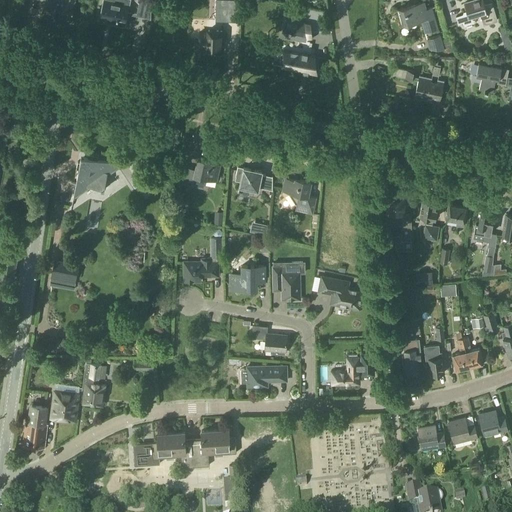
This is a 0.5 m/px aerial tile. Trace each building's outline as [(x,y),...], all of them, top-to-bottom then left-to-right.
[(47,0),(44,15),(71,21),(75,0),(47,0)] [(104,0),(104,1),(101,17),(107,18),(108,16),(113,17),(112,23),(125,26),(127,16),(150,21),(150,0),(139,0),(136,16),(127,14),(129,6),(130,0),(129,0),(104,0)] [(457,17),(459,23),(463,22),(464,26),(475,22),(474,18),(476,18),(475,15),(479,13),(481,15),(484,23),(489,22),(490,23),(497,20),(491,3),(487,5),(484,4),(483,0),(474,0),(464,3),(467,14),(457,17)] [(399,9),(403,23),(421,18),(425,33),(438,30),(432,8),(426,9),(423,2),(399,9)] [(312,39),(310,25),(284,19),(282,32),(294,35),(293,36),(303,38),(303,37),(312,39)] [(208,32),(200,32),(199,49),(207,49),(207,51),(222,52),(222,31),(208,30),(208,32)] [(427,39),(430,49),(444,49),(448,48),(445,39),(441,40),(440,35),(427,39)] [(308,71),(316,73),(314,58),(324,60),(324,59),(310,56),(309,58),(307,57),(307,54),(302,53),(301,56),(292,54),(292,52),(285,51),(285,52),(280,51),(277,63),(273,62),(273,63),(285,66),(285,67),(303,71),(302,72),(308,73),(308,71)] [(502,67),(479,62),(476,75),(482,76),(479,89),(493,92),(495,83),(506,85),(509,69),(502,67)] [(393,75),(418,81),(419,78),(412,76),(413,71),(395,67),(393,75)] [(419,78),(418,81),(415,95),(423,97),(422,100),(427,101),(427,98),(439,101),(444,81),(437,79),(436,84),(431,83),(431,81),(419,78)] [(72,206),(74,198),(91,187),(104,189),(107,172),(124,164),(132,166),(132,165),(98,159),(99,156),(88,154),(87,157),(81,156),(80,162),(77,162),(76,172),(78,172),(72,206)] [(183,183),(203,188),(205,178),(214,180),(217,178),(220,164),(208,162),(208,160),(198,158),(195,171),(186,169),(183,183)] [(236,175),(242,177),(238,192),(250,195),(251,189),(258,191),(259,188),(273,191),(273,177),(262,174),(262,171),(238,166),(236,175)] [(123,175),(110,183),(114,190),(107,193),(110,198),(119,193),(116,189),(130,181),(143,205),(151,201),(132,167),(122,173),(123,175)] [(282,191),(289,192),(289,194),(295,204),(297,204),(296,210),(313,213),(316,197),(308,196),(311,182),(295,179),(295,181),(285,178),(282,191)] [(387,216),(386,224),(403,226),(403,228),(412,228),(411,213),(403,212),(403,208),(404,208),(405,201),(404,201),(405,196),(396,195),(395,193),(390,193),(389,194),(387,216)] [(427,217),(433,218),(435,218),(436,209),(435,209),(436,201),(422,198),(420,215),(427,217)] [(446,217),(458,219),(457,224),(464,226),(467,206),(449,203),(447,210),(446,210),(444,211),(443,213),(444,215),(445,217),(446,217)] [(95,216),(103,217),(104,209),(97,207),(95,216)] [(490,246),(488,256),(493,257),(494,247),(496,247),(497,234),(491,233),(494,212),(489,211),(489,210),(482,209),(479,225),(476,224),(473,238),(489,240),(488,246),(490,246)] [(433,218),(427,217),(426,223),(425,223),(423,237),(437,239),(439,225),(432,224),(433,218)] [(257,234),(266,236),(267,226),(259,224),(257,234)] [(220,228),(217,228),(214,231),(214,234),(217,237),(220,237),(223,234),(223,231),(220,228)] [(221,257),(221,237),(210,237),(211,257),(221,257)] [(439,263),(447,264),(450,249),(441,248),(439,263)] [(0,266),(0,276),(13,279),(17,252),(3,249),(0,266)] [(74,290),(79,264),(54,259),(50,285),(74,290)] [(184,262),(184,281),(201,281),(201,274),(204,274),(204,276),(218,275),(218,261),(184,262)] [(494,264),(493,277),(505,276),(506,269),(500,270),(500,263),(494,264)] [(493,277),(494,264),(492,264),(491,272),(483,270),(481,279),(493,277)] [(230,274),(230,289),(234,289),(242,289),(244,291),(247,289),(249,289),(251,287),(253,289),(257,289),(257,285),(255,283),(257,281),(265,280),(265,265),(242,265),(242,273),(234,273),(234,274),(230,274)] [(273,266),(273,282),(282,282),(282,299),(300,299),(299,271),(282,272),(282,266),(273,266)] [(416,275),(416,284),(432,283),(432,274),(416,275)] [(358,310),(361,308),(362,303),(360,301),(362,290),(347,287),(348,282),(322,277),(319,290),(333,293),(335,296),(333,303),(349,306),(351,309),(358,310)] [(455,283),(440,285),(441,296),(456,294),(455,283)] [(486,327),(486,328),(491,326),(497,325),(493,312),(483,315),(486,327)] [(483,326),(482,317),(474,319),(476,327),(483,326)] [(511,322),(503,326),(505,331),(502,332),(508,354),(511,352),(511,322)] [(251,338),(263,339),(265,341),(265,349),(271,350),(271,352),(284,354),(285,351),(286,351),(287,335),(267,333),(268,326),(253,325),(251,338)] [(435,327),(437,340),(444,340),(443,326),(435,327)] [(486,328),(486,327),(484,328),(487,335),(493,333),(491,326),(486,328)] [(462,337),(470,365),(483,362),(479,347),(471,349),(467,336),(462,337)] [(470,365),(462,337),(457,339),(461,352),(452,354),(456,369),(470,365)] [(405,355),(403,355),(404,364),(406,364),(407,373),(418,372),(417,359),(421,358),(419,339),(403,341),(405,355)] [(429,358),(431,374),(444,372),(441,352),(433,353),(434,358),(429,358)] [(331,370),(331,384),(356,383),(356,381),(360,380),(359,368),(362,368),(374,368),(373,354),(370,354),(361,354),(361,357),(359,357),(359,356),(347,356),(347,370),(331,370)] [(136,360),(136,369),(153,369),(152,360),(136,360)] [(101,364),(91,363),(89,363),(86,362),(82,388),(85,389),(83,402),(102,405),(105,386),(98,385),(101,364)] [(262,386),(262,383),(267,383),(267,381),(287,380),(286,366),(247,366),(247,370),(240,370),(240,383),(250,383),(250,386),(262,386)] [(335,398),(335,389),(327,390),(327,398),(335,398)] [(51,417),(75,420),(78,394),(54,390),(51,417)] [(23,445),(44,447),(47,424),(44,423),(46,407),(30,405),(28,422),(26,421),(23,445)] [(479,413),(484,434),(507,428),(504,415),(497,417),(495,409),(479,413)] [(449,421),(454,442),(478,436),(475,423),(467,425),(465,417),(449,421)] [(418,427),(422,449),(445,445),(443,432),(436,433),(435,425),(418,427)] [(152,442),(153,458),(181,456),(181,467),(209,465),(208,455),(236,453),(235,437),(229,437),(229,429),(201,431),(202,439),(194,440),(185,440),(184,432),(157,434),(158,442),(152,442)] [(295,478),(296,485),(307,483),(306,477),(295,478)] [(240,495),(240,490),(242,490),(241,485),(240,485),(240,483),(241,482),(241,479),(223,480),(225,504),(236,503),(236,495),(240,495)] [(439,493),(438,492),(437,492),(436,491),(421,493),(419,484),(406,486),(409,502),(418,500),(419,506),(421,506),(422,511),(440,511),(439,503),(440,503),(440,502),(441,502),(442,501),(442,500),(442,499),(443,498),(442,497),(442,496),(442,495),(441,494),(440,493),(439,493)] [(455,492),(456,499),(464,497),(463,490),(455,492)]
